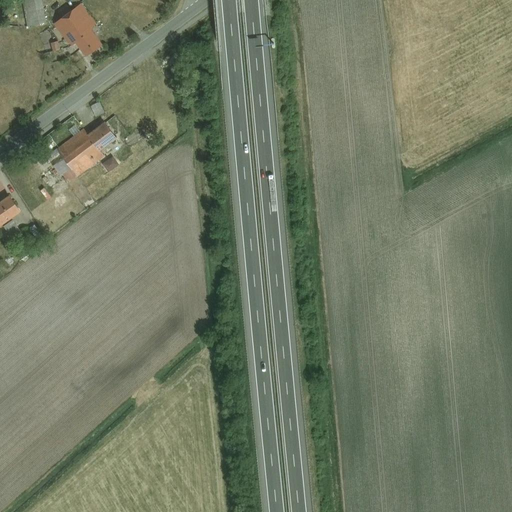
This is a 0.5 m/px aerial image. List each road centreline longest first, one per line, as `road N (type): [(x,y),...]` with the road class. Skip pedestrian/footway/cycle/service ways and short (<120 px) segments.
road 1 (motorway): [(298,511),(251,0)]
road 2 (motorway): [(229,0),(276,511)]
road 3 (tertiary): [(0,156),(195,12)]
